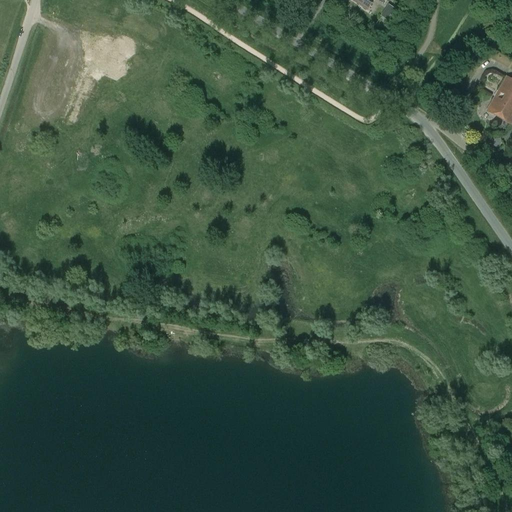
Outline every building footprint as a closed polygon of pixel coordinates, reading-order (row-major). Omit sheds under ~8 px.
[(351,0),(367,10),(373,0),(376,0),(382,4),(384,0),(351,0)] [(395,9),(389,5),(385,10),(391,14),(395,9)] [(115,54),(101,35),(85,47),(99,66),(115,54)] [(85,69),(65,120),(76,125),(96,74),(85,69)] [(511,123),(511,81),(506,78),(487,111),(511,125),(511,123)]
